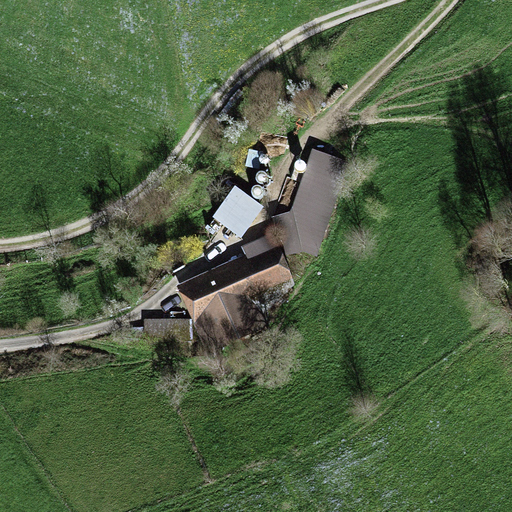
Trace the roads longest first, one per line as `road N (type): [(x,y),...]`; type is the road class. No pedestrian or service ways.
road 1 (track): [(0,345),(83,336),(129,321),(260,236),(281,169),(303,142),(455,0)]
road 2 (track): [(395,0),(312,28),(232,78),(181,155),(42,236),(0,240)]
